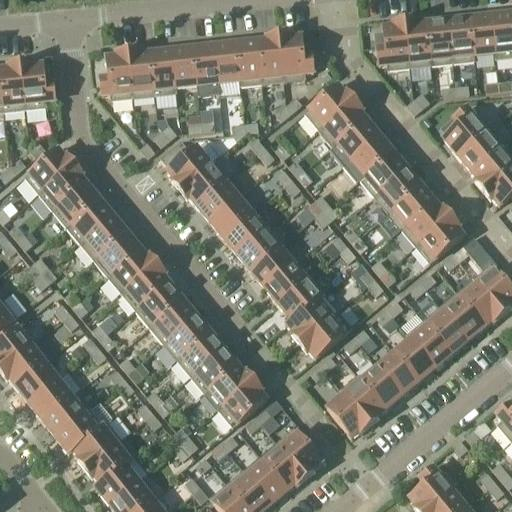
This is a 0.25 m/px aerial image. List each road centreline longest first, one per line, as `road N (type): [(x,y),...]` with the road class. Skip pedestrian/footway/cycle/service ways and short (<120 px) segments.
road 1 (residential): [(61,22),(81,151),(240,339)]
road 2 (residential): [(61,22),(289,0)]
road 3 (residential): [(511,365),(336,511)]
